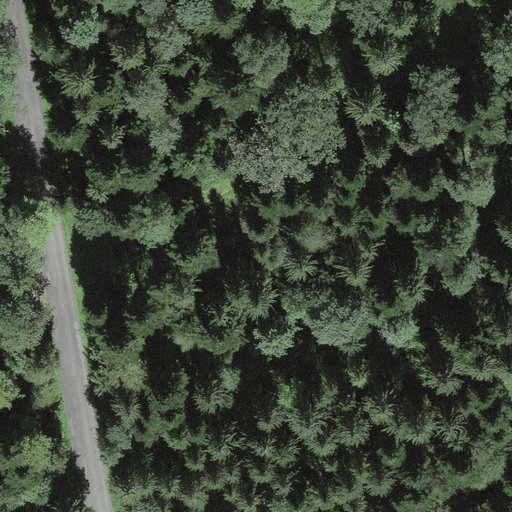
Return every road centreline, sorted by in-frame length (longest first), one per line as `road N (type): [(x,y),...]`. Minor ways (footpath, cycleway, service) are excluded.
road 1 (track): [(0,285),(55,274),(314,133),(488,0)]
road 2 (tertiary): [(96,511),(9,0)]
